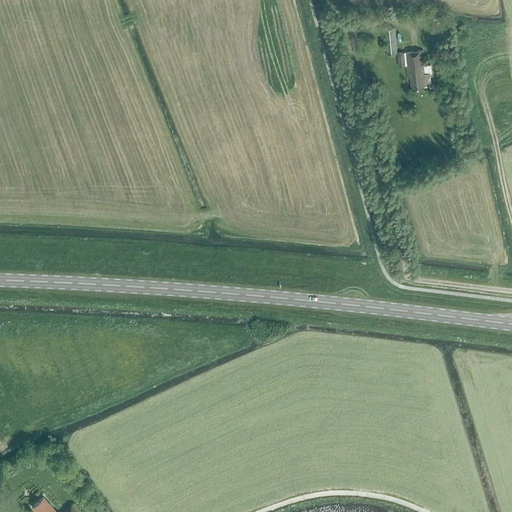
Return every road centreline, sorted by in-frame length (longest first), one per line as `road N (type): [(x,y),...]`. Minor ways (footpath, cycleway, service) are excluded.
road 1 (primary): [(0,280),(259,296),(511,324)]
road 2 (track): [(402,255),(333,0)]
road 3 (unclassified): [(262,511),(333,493),(423,511)]
